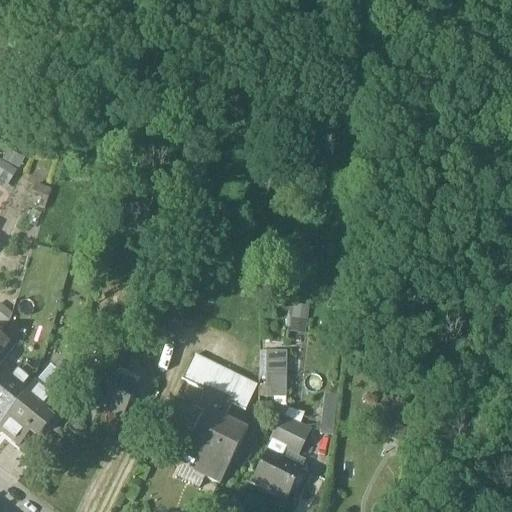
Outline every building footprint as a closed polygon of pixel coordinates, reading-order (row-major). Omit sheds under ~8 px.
[(0,189),(5,193),(17,173),(0,162),(0,189)] [(304,336),(308,309),(293,306),(289,334),(304,336)] [(9,323),(0,316),(0,329),(3,332),(9,323)] [(94,364),(118,375),(130,349),(122,345),(131,327),(115,320),(94,364)] [(266,400),(286,400),(286,354),(266,354),(266,400)] [(249,383),(195,357),(182,383),(204,393),(232,407),(236,409),(249,383)] [(50,368),(34,386),(54,403),(70,385),(50,368)] [(0,386),(0,427),(34,386),(14,369),(0,386)] [(84,402),(121,422),(137,393),(115,381),(116,379),(100,371),(84,402)] [(34,386),(0,427),(0,429),(18,444),(20,446),(31,433),(36,437),(38,435),(48,423),(43,419),(55,404),(54,403),(34,386)] [(207,414),(225,422),(232,407),(204,393),(196,409),(207,414)] [(324,395),(319,435),(333,437),(337,396),(324,395)] [(281,419),(297,424),(300,414),(284,410),(281,419)] [(225,422),(207,414),(188,454),(227,472),(246,432),(225,422)] [(308,433),(283,421),(267,452),(281,460),(286,451),(297,456),(308,433)] [(36,437),(31,433),(20,446),(18,444),(15,449),(33,463),(48,444),(38,435),(36,437)] [(281,460),(267,452),(251,484),(286,502),(302,470),(281,460)]
